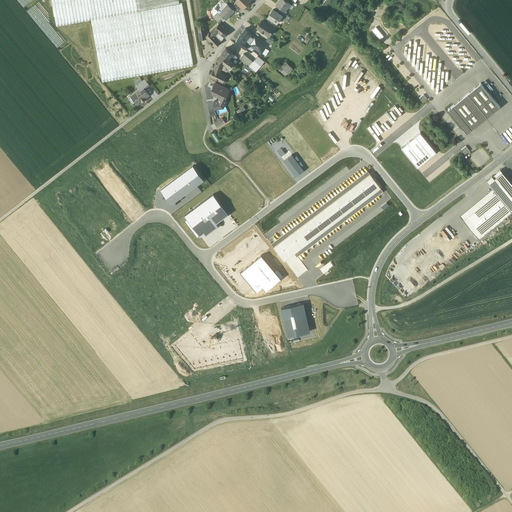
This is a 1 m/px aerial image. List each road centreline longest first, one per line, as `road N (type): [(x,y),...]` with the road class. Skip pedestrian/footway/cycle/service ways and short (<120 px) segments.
road 1 (track): [(68,511),(222,419),(385,388),(422,358),(511,335)]
road 2 (secondary): [(365,357),(0,444)]
road 3 (residential): [(419,221),(366,155),(348,150),(202,257)]
road 4 (track): [(382,374),(385,388),(437,409),(508,497)]
road 5 (track): [(131,118),(0,219)]
road 6 (residential): [(202,257),(246,304),(322,289),(341,294)]
road 7 (track): [(367,308),(409,302),(511,241)]
road 8 (tertiary): [(419,221),(387,250),(375,274),(377,340)]
road 9 (residential): [(202,257),(161,213),(128,232),(112,260)]
road 10 (secondary): [(511,321),(391,351)]
